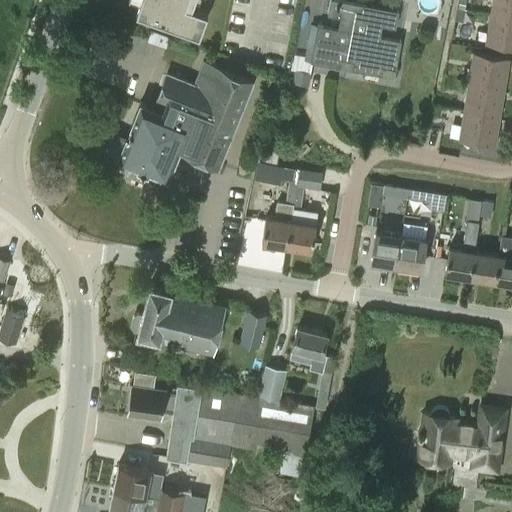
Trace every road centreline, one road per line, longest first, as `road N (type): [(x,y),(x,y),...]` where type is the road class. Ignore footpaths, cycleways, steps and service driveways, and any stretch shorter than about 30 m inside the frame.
road 1 (residential): [(511,170),(393,152),(372,157),(356,176),(334,287)]
road 2 (residential): [(334,287),(92,248),(65,257)]
road 3 (residential): [(0,182),(63,0)]
road 4 (residential): [(511,311),(334,287)]
road 5 (tertiary): [(56,511),(79,359)]
